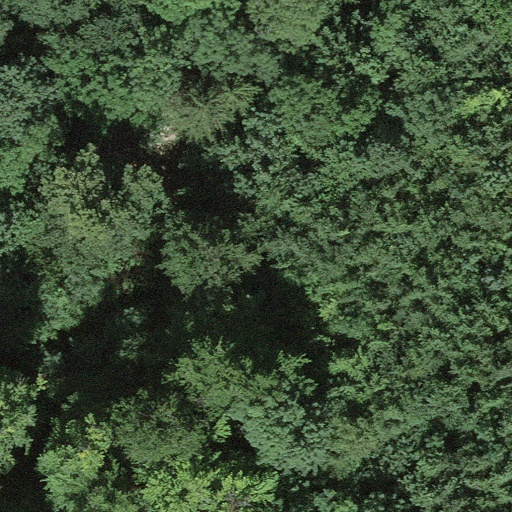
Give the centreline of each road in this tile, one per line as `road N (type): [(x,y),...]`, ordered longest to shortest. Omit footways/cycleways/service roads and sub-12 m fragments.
road 1 (track): [(370,0),(191,165)]
road 2 (track): [(191,165),(0,215)]
